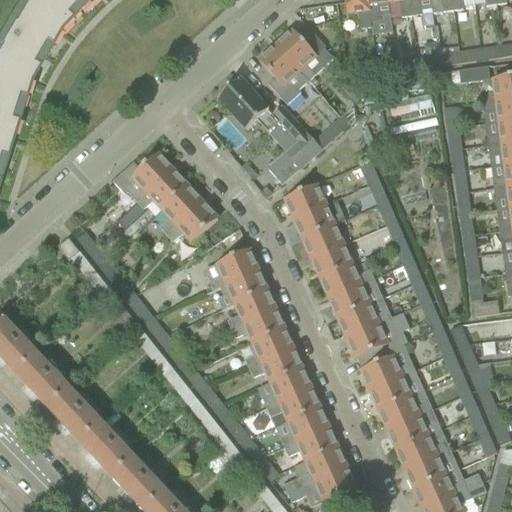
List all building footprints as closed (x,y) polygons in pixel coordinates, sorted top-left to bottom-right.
[(0,48),(0,173),(2,174),(2,172),(0,171),(0,160),(6,162),(17,125),(10,122),(13,112),(20,115),(21,112),(14,110),(17,100),(24,102),(30,85),(39,70),(32,66),(38,57),(44,61),(45,59),(39,55),(44,46),(50,50),(59,35),(71,22),(66,17),(73,9),(78,14),(80,13),(75,8),(82,0),(87,5),(92,0),(31,0),(24,8),(0,48)] [(344,0),(345,6),(346,7),(347,16),(358,15),(360,31),(371,30),(370,25),(366,0),(344,0)] [(366,0),(371,30),(371,25),(380,23),(378,7),(388,5),(387,0),(366,0)] [(408,0),(387,0),(388,5),(398,4),(400,20),(411,19),(408,0)] [(408,0),(411,19),(421,17),(419,1),(427,0),(408,0)] [(451,0),(429,0),(432,16),(442,15),(453,14),(451,0)] [(451,0),(453,14),(463,12),(463,10),(473,9),(472,0),(451,0)] [(493,0),(472,0),(473,9),(486,7),(486,9),(494,7),(493,0)] [(292,33),(275,48),(302,78),(307,85),(316,77),(333,62),(323,51),(325,49),(321,45),(307,30),(298,39),(292,33)] [(511,46),(500,48),(501,60),(511,58),(511,46)] [(302,78),(275,48),(258,63),(269,75),(262,81),(286,108),(300,96),(298,93),(307,85),(302,78)] [(500,48),(486,50),(488,62),(501,60),(500,48)] [(473,52),(458,54),(460,66),(475,64),(473,52)] [(458,54),(438,57),(439,69),(460,66),(458,54)] [(430,58),(417,60),(418,71),(432,70),(430,58)] [(417,60),(403,62),(405,73),(418,71),(417,60)] [(389,64),(375,65),(377,77),(391,75),(389,64)] [(375,65),(356,68),(358,80),(377,77),(375,65)] [(487,70),(458,74),(460,87),(489,83),(487,70)] [(391,76),(360,81),(362,98),(380,95),(379,88),(392,86),(391,76)] [(480,96),(481,105),(511,101),(511,78),(507,79),(492,81),(492,82),(494,94),(480,96)] [(267,113),(268,112),(269,112),(240,81),(215,103),(245,134),(256,124),(283,154),(265,170),(283,189),(322,153),(313,143),(281,108),(271,117),(269,115),(267,113)] [(334,93),(343,103),(355,91),(346,82),(334,93)] [(391,125),(433,115),(429,97),(387,108),(391,125)] [(497,114),(498,125),(511,122),(511,101),(481,105),(483,116),(497,114)] [(454,109),(443,110),(445,127),(456,125),(454,109)] [(483,116),(484,127),(498,125),(497,114),(483,116)] [(322,153),(347,130),(339,121),(313,143),(321,152),(322,153)] [(500,137),(486,139),(487,148),(511,144),(511,122),(498,125),(500,137)] [(458,135),(446,137),(449,153),(460,152),(458,135)] [(511,144),(487,148),(488,158),(503,156),(504,168),(511,166),(511,144)] [(460,152),(449,153),(451,170),(463,168),(460,152)] [(127,195),(137,206),(172,173),(157,156),(139,172),(133,165),(112,184),(124,198),(127,195)] [(488,158),(490,170),(504,168),(503,156),(488,158)] [(370,165),(359,170),(365,185),(377,180),(370,165)] [(506,179),(491,181),(493,191),(511,188),(511,166),(504,168),(506,179)] [(490,170),(491,181),(506,179),(504,168),(490,170)] [(154,204),(162,212),(187,189),(172,173),(137,206),(143,213),(154,204)] [(464,178),(453,180),(455,196),(467,195),(464,178)] [(285,201),(294,222),(326,208),(316,187),(285,201)] [(511,188),(493,191),(494,201),(508,199),(510,211),(511,210),(511,188)] [(161,229),(160,230),(167,237),(168,237),(202,205),(187,189),(162,212),(169,220),(170,221),(161,229)] [(381,189),(369,194),(376,210),(388,204),(381,189)] [(467,195),(455,196),(457,213),(469,211),(467,195)] [(508,199),(494,201),(496,213),(510,211),(508,199)] [(388,204),(376,210),(383,225),(394,220),(388,204)] [(168,237),(167,237),(173,245),(174,244),(183,236),(191,245),(202,235),(217,221),(202,205),(168,237)] [(294,222),(303,242),(334,228),(326,208),(294,222)] [(511,222),(497,224),(499,234),(511,232),(511,210),(510,211),(511,222)] [(510,211),(496,213),(497,224),(511,222),(510,211)] [(470,221),(459,223),(461,239),(473,238),(470,221)] [(303,242),(312,262),(343,248),(334,228),(303,242)] [(398,229),(387,234),(393,249),(405,244),(398,229)] [(511,232),(499,234),(500,244),(511,242),(511,232)] [(461,239),(464,261),(476,259),(473,238),(461,239)] [(88,240),(80,246),(85,253),(93,246),(88,240)] [(68,263),(71,261),(78,255),(68,241),(58,249),(68,263)] [(511,242),(500,244),(501,256),(511,254),(511,242)] [(405,244),(393,249),(400,264),(411,259),(405,244)] [(93,246),(85,253),(89,258),(95,266),(103,259),(98,251),(93,246)] [(312,262),(321,282),(352,268),(343,248),(312,262)] [(211,283),(209,284),(213,293),(215,292),(220,290),(257,273),(248,252),(230,260),(216,266),(222,278),(212,282),(211,283)] [(88,267),(78,255),(71,261),(81,273),(88,267)] [(477,264),(465,266),(468,282),(479,281),(477,264)] [(511,266),(503,267),(504,277),(511,276),(511,266)] [(98,280),(88,267),(81,273),(91,286),(98,280)] [(110,267),(102,274),(112,287),(120,280),(110,267)] [(352,268),(321,282),(330,302),(372,283),(373,282),(369,273),(368,274),(357,279),(352,268)] [(416,269),(404,275),(411,289),(422,284),(416,269)] [(230,296),(235,307),(266,293),(257,273),(220,290),(224,299),(230,296)] [(108,293),(98,280),(91,286),(101,298),(108,293)] [(120,280),(112,287),(124,302),(133,296),(120,280)] [(479,281),(468,282),(470,301),(482,300),(479,281)] [(372,283),(330,302),(338,321),(370,308),(365,297),(378,291),(373,282),(372,283)] [(422,284),(411,289),(417,305),(429,299),(422,284)] [(382,302),(378,291),(365,297),(370,308),(382,302)] [(118,305),(108,293),(101,298),(111,311),(118,305)] [(229,322),(227,323),(231,332),(233,332),(234,331),(275,313),(266,293),(235,307),(240,318),(229,322)] [(387,313),(382,302),(370,308),(374,318),(387,313)] [(139,303),(130,309),(142,325),(152,320),(139,303)] [(482,303),(471,305),(473,320),(498,317),(497,304),(482,306),(482,303)] [(128,317),(118,305),(111,311),(120,323),(128,317)] [(338,321),(347,341),(391,322),(387,313),(374,318),(370,308),(338,321)] [(433,308),(421,314),(431,335),(442,330),(433,308)] [(233,332),(231,332),(235,341),(237,341),(248,336),(253,346),(284,332),(275,313),(234,331),(233,332)] [(137,329),(128,317),(120,323),(130,335),(137,329)] [(357,361),(360,367),(390,354),(389,353),(402,347),(407,345),(402,334),(409,331),(402,317),(391,322),(347,341),(356,362),(357,361)] [(152,320),(142,325),(153,338),(163,334),(152,320)] [(15,378),(38,357),(4,321),(3,321),(4,323),(0,326),(0,368),(1,370),(4,367),(15,378)] [(147,342),(137,329),(130,335),(140,347),(147,342)] [(442,330),(431,335),(438,352),(450,347),(442,330)] [(246,362),(245,363),(249,372),(250,371),(293,352),(284,332),(253,346),(257,357),(247,362),(246,362)] [(462,334),(451,338),(458,354),(469,349),(462,334)] [(169,341),(159,346),(170,360),(180,355),(169,341)] [(157,354),(147,342),(140,347),(149,360),(157,354)] [(397,371),(410,365),(402,347),(389,353),(390,354),(397,371)] [(469,349),(458,354),(466,371),(476,367),(469,349)] [(250,371),(249,372),(253,381),(254,380),(265,375),(270,386),(302,372),(293,352),(250,371)] [(167,366),(157,354),(149,360),(159,372),(167,366)] [(390,354),(360,367),(362,372),(361,372),(370,394),(414,374),(410,365),(397,371),(390,354)] [(180,355),(170,360),(181,373),(191,369),(180,355)] [(47,412),(70,391),(38,357),(15,378),(26,390),(23,393),(31,402),(35,399),(47,412)] [(176,378),(167,366),(159,372),(169,384),(176,378)] [(458,366),(446,371),(451,382),(462,376),(458,366)] [(264,402),(262,402),(266,412),(268,411),(310,392),(302,372),(270,386),(275,397),(265,401),(264,402)] [(414,374),(370,394),(379,413),(410,399),(405,389),(418,383),(414,374)] [(490,374),(470,383),(476,395),(487,390),(492,388),(490,374)] [(197,377),(187,381),(198,395),(208,390),(197,377)] [(186,390),(176,378),(169,384),(178,396),(186,390)] [(464,381),(453,386),(459,401),(471,396),(464,381)] [(410,399),(423,394),(418,383),(405,389),(410,399)] [(196,403),(186,390),(178,396),(188,409),(196,403)] [(208,390),(198,395),(209,408),(219,404),(208,390)] [(487,390),(476,395),(481,408),(493,403),(487,390)] [(79,446),(101,426),(70,391),(47,412),(60,426),(56,429),(65,438),(68,435),(79,446)] [(268,411),(266,412),(275,431),(277,431),(288,426),(319,412),(310,392),(268,411)] [(471,396),(459,401),(466,417),(478,412),(471,396)] [(410,399),(379,413),(388,433),(430,414),(432,414),(428,405),(415,411),(410,399)] [(205,415),(196,403),(188,409),(198,421),(205,415)] [(225,412),(215,416),(226,430),(236,425),(225,412)] [(282,441),(280,442),(284,451),(286,450),(328,431),(319,412),(288,426),(293,436),(282,441)] [(497,413),(485,418),(492,433),(503,428),(497,413)] [(430,414),(388,433),(397,453),(428,439),(423,428),(434,424),(436,423),(432,414),(430,414)] [(215,427),(205,415),(198,421),(208,433),(215,427)] [(481,421),(470,426),(476,441),(488,436),(481,421)] [(236,425),(226,430),(236,443),(247,439),(236,425)] [(111,481),(133,460),(101,426),(79,446),(90,458),(86,461),(95,470),(98,467),(111,481)] [(225,439),(215,427),(208,433),(217,445),(225,439)] [(503,428),(492,433),(496,444),(508,439),(503,428)] [(286,450),(284,451),(293,471),(306,465),(337,451),(328,431),(286,450)] [(488,436),(476,441),(485,461),(497,456),(488,436)] [(227,458),(235,452),(225,439),(217,445),(227,458)] [(428,439),(397,453),(406,473),(448,454),(450,453),(445,444),(444,445),(433,450),(428,439)] [(253,447),(243,451),(254,465),(264,460),(253,447)] [(284,488),(283,488),(287,497),(288,497),(346,471),(337,451),(306,465),(293,471),(298,481),(284,488)] [(244,464),(235,452),(227,458),(237,470),(244,464)] [(448,454),(406,473),(414,493),(446,479),(458,473),(454,462),(450,453),(448,454)] [(140,511),(145,511),(165,494),(133,460),(111,481),(124,494),(120,498),(128,507),(132,503),(140,511)] [(264,460),(254,465),(256,468),(266,480),(274,473),(264,460)] [(254,476),(244,464),(237,470),(247,482),(254,476)] [(498,470),(494,485),(505,488),(509,473),(498,470)] [(288,497),(287,497),(291,506),(292,506),(319,494),(323,505),(355,491),(346,471),(288,497)] [(264,488),(254,476),(247,482),(256,494),(264,488)] [(414,493),(423,511),(424,511),(482,486),(478,477),(450,489),(446,479),(414,493)] [(482,486),(424,511),(460,511),(459,508),(486,496),(482,486)] [(273,501),(264,488),(256,494),(266,507),(273,501)] [(181,511),(165,494),(145,511),(181,511)] [(491,495),(487,510),(493,511),(498,511),(503,498),(491,495)] [(282,511),(273,501),(266,507),(270,511),(282,511)]
